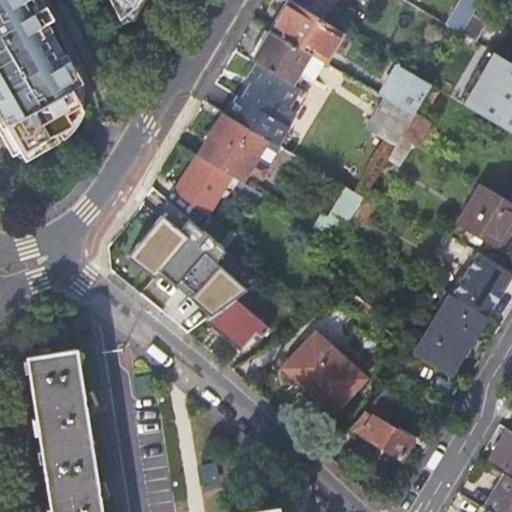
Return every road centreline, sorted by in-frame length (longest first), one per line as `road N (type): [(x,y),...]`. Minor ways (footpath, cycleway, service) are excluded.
road 1 (residential): [(57,255),(227,393),(349,511)]
road 2 (tertiary): [(57,255),(229,0)]
road 3 (residential): [(511,341),(488,382),(481,415),(423,511)]
